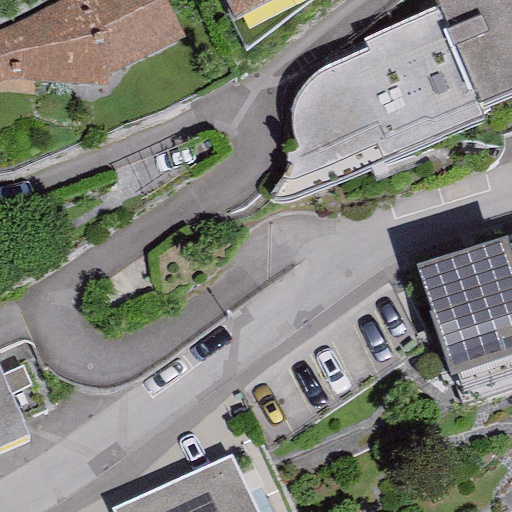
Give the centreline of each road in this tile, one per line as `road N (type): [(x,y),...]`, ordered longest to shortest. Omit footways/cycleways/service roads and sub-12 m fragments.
road 1 (residential): [(370,255),(316,237),(280,238),(136,355),(95,366),(59,346),(54,310),(89,270),(235,174),(247,134)]
road 2 (residential): [(370,255),(76,459),(0,501)]
road 3 (residential): [(247,134),(222,115),(0,196)]
road 4 (residential): [(247,134),(255,109),(282,79),(379,0)]
road 5 (residential): [(511,187),(370,255)]
